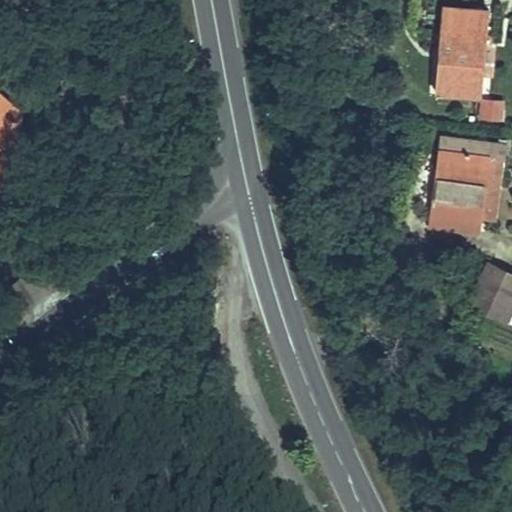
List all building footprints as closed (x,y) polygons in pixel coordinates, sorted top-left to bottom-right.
[(483,88),(493,1),(483,0),(445,0),(436,82),(483,88)] [(503,97),(483,95),(481,114),(501,116),(503,97)] [(0,180),(9,178),(0,142),(0,138),(17,133),(9,104),(0,97),(0,180)] [(503,139),(492,137),(438,129),(425,225),(478,233),(481,214),(492,216),(503,139)] [(511,269),(487,257),(469,295),(511,315),(511,269)]
